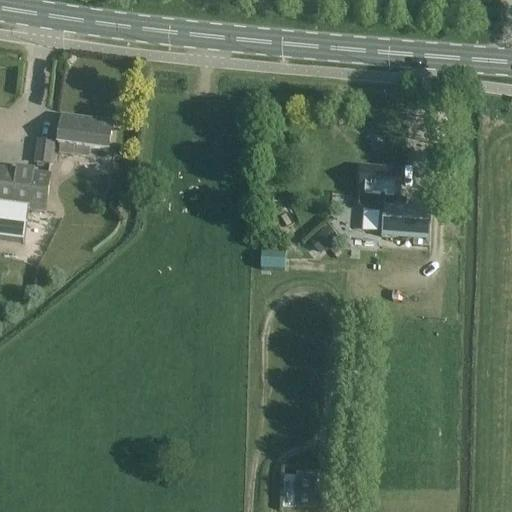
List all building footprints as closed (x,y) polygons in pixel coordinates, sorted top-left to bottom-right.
[(108,152),(109,144),(112,124),(84,121),(84,124),(63,121),(63,118),(62,118),(58,145),(108,152)] [(53,144),(37,141),(34,162),(50,165),(53,144)] [(0,169),(0,239),(25,243),(29,212),(45,214),(50,177),(0,169)] [(363,213),(386,214),(384,239),(429,243),(432,212),(406,210),(407,201),(399,200),(401,172),(362,169),(360,197),(358,207),(363,213)] [(328,227),(318,235),(329,248),(339,240),(328,227)] [(319,240),(312,246),(317,252),(325,246),(319,240)] [(261,255),(261,271),(285,272),(286,256),(261,255)] [(320,475),(318,499),(334,500),(336,476),(320,475)] [(296,479),(294,510),(314,511),(316,480),(296,479)]
